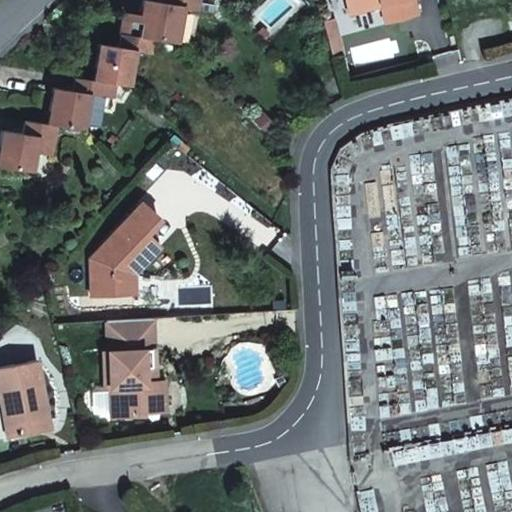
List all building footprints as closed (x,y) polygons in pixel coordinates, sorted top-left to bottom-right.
[(141,39),(155,42),(178,45),(184,11),(200,14),(202,0),(169,0),(168,6),(146,3),(144,18),(125,15),(122,37),(141,39)] [(95,83),(108,85),(132,88),(136,54),(153,56),(155,42),(141,39),(122,37),(121,49),(100,46),(95,83)] [(58,128),(84,132),(88,98),(106,100),(108,85),(95,83),(75,81),(73,92),(52,90),(47,126),(58,128)] [(53,157),(58,128),(47,126),(24,123),(22,135),(2,133),(0,146),(0,168),(34,173),(37,155),(53,157)] [(160,247),(147,235),(161,220),(142,203),(91,260),(94,297),(136,294),(135,274),(160,247)] [(157,350),(156,319),(108,322),(113,415),(146,415),(146,410),(153,406),(168,405),(166,380),(147,381),(147,351),(157,350)] [(37,397),(43,396),(36,363),(0,370),(0,393),(11,440),(45,433),(37,397)] [(51,431),(43,396),(37,397),(45,433),(51,431)]
